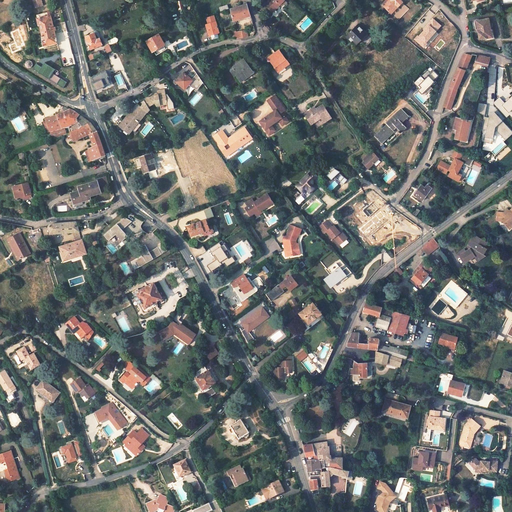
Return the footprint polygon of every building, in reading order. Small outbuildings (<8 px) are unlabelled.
[(286,0),(268,0),(265,4),(272,12),(280,4),(282,5),(286,0)] [(402,2),(399,0),(386,0),(382,5),(389,12),(395,5),(397,7),(402,2)] [(230,9),(233,20),(250,15),(247,4),(230,9)] [(391,14),(397,7),(395,5),(389,12),(391,14)] [(50,15),(36,18),(37,25),(39,25),(42,39),(41,39),(43,46),(57,43),(50,15)] [(214,16),(207,18),(209,25),(206,26),(209,35),(210,35),(212,40),(219,37),(218,32),(219,32),(214,16)] [(443,25),(434,17),(415,38),(424,46),(443,25)] [(486,19),(473,21),(476,39),(482,38),(483,40),(491,39),(490,30),(488,31),(486,19)] [(357,24),(345,36),(350,41),(351,39),(357,44),(361,40),(367,34),(357,24)] [(235,30),(233,30),(234,35),(236,35),(237,38),(243,37),(247,37),(245,30),(236,33),(235,30)] [(93,33),(85,36),(90,48),(101,43),(99,38),(97,39),(96,35),(94,36),(93,33)] [(146,41),(153,52),(165,45),(159,34),(146,41)] [(289,63),(285,58),(278,49),(269,56),(273,61),(271,62),(274,66),(277,71),(289,63)] [(443,107),(450,109),(455,93),(471,56),(470,55),(463,54),(448,92),(443,107)] [(476,55),(474,62),(488,65),(490,59),(484,56),(476,55)] [(238,66),(231,71),(234,75),(235,74),(240,81),(252,72),(243,59),(237,64),(238,66)] [(27,61),(26,61),(25,62),(25,63),(24,64),(24,65),(25,67),(27,68),(28,68),(30,68),(31,68),(32,67),(32,65),(32,63),(32,62),(31,61),(29,60),(28,60),(27,61)] [(52,73),(55,69),(44,63),(42,67),(36,64),(33,70),(64,87),(67,82),(52,73)] [(277,71),(279,73),(289,64),(289,63),(277,71)] [(92,75),(92,77),(91,77),(94,83),(93,84),(96,90),(100,88),(107,85),(110,83),(109,81),(110,80),(108,76),(110,75),(107,70),(106,71),(105,69),(92,75)] [(175,81),(184,89),(193,80),(189,77),(192,74),(187,70),(184,73),(183,72),(175,81)] [(121,73),(115,75),(117,84),(123,82),(121,73)] [(414,83),(417,86),(424,79),(420,76),(414,83)] [(191,84),(196,90),(203,83),(198,77),(191,84)] [(119,123),(116,127),(126,137),(131,132),(129,131),(136,125),(135,124),(143,114),(146,111),(145,109),(146,109),(149,110),(151,108),(151,106),(152,105),(154,108),(158,107),(158,109),(166,107),(164,93),(156,95),(157,98),(152,99),(148,101),(145,100),(144,104),(140,106),(138,108),(137,109),(135,107),(126,116),(127,117),(120,124),(119,123)] [(285,110),(274,95),(266,101),(274,111),(267,116),(267,117),(265,119),(264,118),(259,122),(268,135),(274,131),(270,125),(278,120),(284,116),(281,113),(285,110)] [(500,97),(494,101),(494,104),(506,118),(510,115),(511,116),(511,118),(511,120),(511,95),(504,103),(500,97)] [(304,114),(310,123),(320,117),(324,122),(331,117),(323,104),(313,111),(312,109),(304,114)] [(20,107),(9,113),(11,117),(19,113),(21,116),(24,114),(20,107)] [(89,124),(75,113),(64,108),(59,111),(66,123),(69,128),(72,126),(74,131),(80,129),(85,126),(89,124)] [(400,122),(407,115),(402,110),(395,117),(400,122)] [(495,127),(503,121),(494,111),(489,116),(489,117),(486,130),(484,142),(492,144),(495,127)] [(61,115),(56,116),(58,121),(59,121),(62,129),(64,129),(69,128),(66,123),(61,115)] [(375,136),(381,143),(393,131),(392,129),(395,127),(400,132),(405,127),(400,122),(395,117),(394,115),(389,120),(390,122),(375,136)] [(62,129),(59,121),(58,121),(56,116),(45,120),(48,126),(46,127),(48,131),(49,130),(50,132),(62,129)] [(284,116),(278,120),(282,126),(288,122),(284,116)] [(470,120),(455,117),(453,128),(458,130),(457,133),(456,133),(455,138),(466,140),(470,120)] [(511,135),(511,130),(504,121),(498,126),(497,131),(506,141),(511,135)] [(96,133),(89,124),(85,126),(89,133),(90,135),(96,133)] [(71,132),(70,133),(72,138),(73,142),(78,140),(77,139),(87,134),(89,133),(85,126),(80,129),(74,131),(71,132)] [(218,146),(225,157),(233,151),(232,150),(242,143),(243,145),(252,139),(244,128),(226,140),(224,138),(220,132),(213,137),(219,145),(218,146)] [(96,133),(90,135),(91,139),(94,148),(89,150),(85,151),(89,162),(92,161),(93,162),(105,157),(97,133),(96,133)] [(441,162),(437,170),(446,175),(448,171),(451,173),(448,177),(458,183),(462,176),(458,174),(459,171),(463,164),(464,165),(468,157),(455,150),(452,158),(455,160),(451,167),(441,162)] [(372,152),(364,159),(366,160),(364,162),(369,167),(380,158),(375,152),(373,154),(372,152)] [(140,157),(143,165),(141,166),(144,172),(155,169),(150,154),(140,157)] [(331,180),(334,177),(343,185),(347,181),(339,173),(340,172),(335,167),(327,175),(331,180)] [(313,171),(297,186),(302,192),(305,190),(307,190),(309,192),(315,187),(312,183),(313,180),(317,176),(313,171)] [(70,193),(72,200),(81,197),(82,201),(90,198),(89,195),(100,191),(97,180),(77,186),(79,191),(70,193)] [(28,183),(18,185),(11,187),(15,198),(22,196),(31,194),(28,183)] [(425,188),(421,185),(414,194),(422,200),(428,192),(424,189),(425,188)] [(272,202),(266,193),(253,202),(247,206),(244,208),(249,215),(253,213),(255,211),(258,209),(259,211),(267,205),(272,202)] [(295,201),(299,205),(304,199),(301,196),(295,201)] [(503,213),(496,212),(495,219),(502,220),(508,227),(511,222),(511,208),(509,211),(506,213),(503,213)] [(369,226),(374,231),(378,228),(379,229),(394,216),(388,209),(373,222),(369,226)] [(361,218),(357,213),(349,219),(354,224),(361,218)] [(125,239),(128,236),(123,230),(132,222),(124,217),(104,235),(109,241),(116,235),(122,242),(125,239)] [(187,225),(188,226),(191,235),(203,231),(204,231),(210,229),(209,225),(206,218),(187,225)] [(327,220),(319,227),(324,233),(326,232),(332,239),(333,238),(339,245),(347,239),(341,231),(340,233),(334,225),(332,227),(327,220)] [(73,232),(79,231),(76,222),(50,224),(47,227),(49,234),(73,232)] [(210,229),(204,231),(205,234),(214,231),(212,224),(209,225),(210,229)] [(290,225),(286,237),(285,241),(287,241),(286,243),(283,243),(284,249),(286,248),(287,256),(297,254),(297,249),(294,249),(293,244),(296,244),(297,240),(299,233),(300,233),(301,228),(290,225)] [(374,231),(369,226),(365,229),(370,235),(374,231)] [(81,238),(79,231),(73,232),(76,240),(81,238)] [(18,233),(7,238),(17,259),(28,254),(18,233)] [(466,250),(459,254),(465,264),(476,257),(476,258),(483,255),(485,256),(488,249),(486,248),(489,243),(476,235),(473,240),(476,243),(472,250),(467,252),(466,250)] [(439,246),(434,238),(423,247),(416,252),(420,257),(425,252),(428,256),(439,246)] [(82,240),(60,246),(64,260),(86,253),(82,240)] [(227,266),(235,261),(222,240),(208,249),(213,256),(214,255),(217,260),(208,266),(211,272),(225,263),(227,266)] [(44,243),(36,245),(39,253),(47,251),(44,243)] [(138,259),(127,265),(130,271),(161,253),(157,247),(143,255),(142,253),(143,252),(140,247),(134,251),(138,259)] [(418,271),(412,279),(419,285),(421,283),(422,284),(425,280),(424,279),(428,275),(429,274),(433,269),(424,261),(419,266),(416,270),(418,271)] [(338,267),(323,279),(329,286),(344,274),(342,272),(338,267)] [(348,267),(342,272),(344,274),(346,276),(352,271),(348,267)] [(394,270),(399,276),(403,273),(398,267),(394,270)] [(236,286),(241,294),(252,287),(248,282),(243,274),(231,282),(234,287),(236,286)] [(421,283),(420,284),(421,286),(423,287),(424,287),(425,286),(432,278),(432,277),(432,276),(429,274),(428,275),(424,279),(425,280),(422,284),(421,283)] [(282,288),(286,285),(289,289),(296,284),(289,275),(287,276),(286,275),(285,276),(286,277),(281,281),(265,294),(270,300),(283,291),(282,288)] [(419,285),(412,279),(410,281),(417,287),(419,285)] [(251,280),(248,282),(252,287),(241,294),(243,297),(256,288),(251,280)] [(138,288),(132,291),(134,296),(138,294),(145,307),(162,299),(154,282),(139,290),(138,288)] [(294,298),(289,301),(293,308),(298,304),(294,298)] [(439,299),(430,309),(439,315),(447,305),(439,299)] [(293,308),(293,309),(287,314),(291,319),(296,315),(299,313),(308,324),(321,313),(313,302),(302,311),(298,304),(293,308)] [(401,314),(364,303),(360,311),(379,316),(377,322),(376,327),(387,330),(388,327),(389,325),(399,328),(400,323),(398,323),(399,321),(400,315),(401,314)] [(261,308),(258,311),(264,319),(267,316),(261,308)] [(258,311),(242,323),(247,331),(264,319),(258,311)] [(195,334),(181,324),(182,322),(178,320),(181,315),(178,314),(174,320),(177,322),(176,324),(173,322),(169,327),(159,332),(163,339),(175,333),(189,343),(195,334)] [(408,317),(400,315),(399,321),(406,323),(408,317)] [(74,316),(65,323),(71,330),(74,328),(76,331),(81,337),(84,335),(84,336),(87,333),(90,335),(93,331),(85,323),(81,321),(79,323),(74,316)] [(253,339),(247,331),(242,323),(238,328),(247,343),(253,339)] [(359,340),(359,333),(356,331),(353,330),(347,342),(347,347),(377,349),(378,344),(379,339),(370,338),(368,344),(367,344),(368,340),(363,339),(363,343),(360,343),(359,343),(359,340)] [(450,335),(442,333),(439,344),(447,346),(447,345),(453,347),(455,348),(457,341),(458,338),(456,337),(450,335)] [(34,343),(30,345),(34,352),(38,349),(34,343)] [(408,353),(378,344),(377,349),(376,351),(406,360),(408,355),(408,353)] [(220,354),(214,346),(204,353),(210,361),(220,354)] [(25,348),(18,353),(23,363),(26,361),(32,371),(40,366),(34,355),(30,358),(25,348)] [(309,355),(304,350),(296,356),(300,362),(309,355)] [(376,352),(375,362),(400,366),(401,362),(405,363),(406,360),(376,351),(376,352)] [(406,360),(414,363),(416,357),(408,355),(406,360)] [(353,360),(346,359),(344,365),(351,367),(353,360)] [(126,372),(121,377),(125,380),(127,379),(135,386),(139,380),(141,382),(144,385),(150,377),(137,366),(136,367),(128,360),(123,366),(129,371),(127,373),(126,372)] [(274,368),(274,380),(285,379),(285,372),(287,372),(292,372),(292,360),(281,361),(282,367),(274,368)] [(359,377),(367,377),(367,363),(359,364),(354,361),(353,368),(350,368),(349,373),(359,374),(359,377)] [(194,374),(203,389),(208,386),(215,381),(208,370),(207,370),(205,366),(194,374)] [(0,381),(5,390),(6,389),(8,392),(16,388),(5,370),(0,372),(0,381)] [(511,372),(504,371),(500,384),(511,387),(511,372)] [(93,390),(89,384),(87,386),(81,378),(72,385),(78,393),(81,391),(82,393),(81,394),(84,398),(86,396),(88,400),(96,394),(93,390)] [(127,379),(125,380),(133,387),(135,386),(127,379)] [(44,380),(37,389),(53,401),(60,392),(44,380)] [(449,394),(463,397),(466,384),(452,381),(449,394)] [(208,386),(203,389),(205,392),(202,394),(206,400),(216,393),(212,387),(210,389),(208,386)] [(386,400),(383,412),(408,419),(412,407),(386,400)] [(109,405),(102,409),(102,410),(98,412),(100,417),(98,418),(101,422),(109,418),(119,431),(125,426),(113,410),(109,405)] [(431,430),(431,428),(440,430),(441,427),(444,428),(446,419),(440,418),(438,418),(438,411),(431,410),(428,428),(425,427),(424,432),(423,435),(425,435),(424,440),(429,441),(431,430)] [(469,445),(471,444),(474,435),(473,435),(472,434),(473,432),(474,433),(481,426),(472,418),(472,419),(466,426),(465,427),(460,444),(466,446),(467,444),(469,445)] [(239,440),(249,435),(244,426),(241,421),(231,427),(226,430),(228,434),(233,431),(239,440)] [(134,431),(124,443),(127,446),(126,446),(130,450),(133,450),(136,452),(137,451),(140,453),(144,449),(140,446),(143,444),(149,436),(142,430),(137,434),(134,431)] [(80,440),(74,442),(78,456),(84,455),(80,440)] [(329,468),(342,469),(342,459),(331,458),(331,455),(329,455),(327,442),(311,444),(313,453),(315,454),(317,455),(318,460),(325,460),(326,468),(329,468)] [(303,445),(306,454),(313,453),(311,444),(303,445)] [(15,458),(12,450),(0,454),(0,463),(6,461),(8,469),(5,470),(9,481),(19,478),(12,459),(15,458)] [(420,452),(418,459),(414,458),(412,469),(421,470),(422,466),(426,466),(427,461),(433,462),(435,454),(420,452)] [(474,458),(469,462),(474,468),(476,468),(481,469),(482,471),(486,471),(486,469),(489,470),(495,471),(495,463),(498,463),(498,461),(492,460),(492,461),(481,460),(481,461),(478,461),(476,458),(474,458)] [(309,472),(310,472),(321,471),(322,471),(322,468),(326,468),(325,460),(318,460),(313,460),(307,460),(309,472)] [(178,473),(180,477),(190,472),(185,462),(175,466),(175,468),(174,470),(175,471),(176,472),(178,473)] [(279,474),(285,471),(282,463),(275,466),(279,474)] [(233,475),(237,486),(248,481),(243,469),(241,469),(240,465),(227,471),(229,477),(230,476),(233,475)] [(323,490),(331,488),(329,476),(332,475),(333,474),(333,473),(348,476),(349,470),(342,469),(329,468),(329,471),(322,472),(322,479),(322,478),(322,487),(323,490)] [(403,479),(400,478),(395,492),(399,493),(403,479)] [(312,489),(318,488),(317,479),(310,479),(311,490),(312,489)] [(270,498),(283,491),(278,481),(264,487),(270,498)] [(380,511),(381,511),(382,509),(387,510),(390,502),(396,496),(385,483),(379,482),(377,488),(381,489),(384,492),(378,498),(379,499),(376,510),(380,511)] [(159,510),(165,511),(175,511),(176,511),(175,508),(169,505),(169,502),(167,497),(166,497),(161,495),(160,499),(158,504),(156,503),(154,504),(153,502),(147,505),(150,511),(158,511),(159,511),(159,510)] [(432,509),(432,511),(437,511),(440,511),(438,507),(449,504),(447,496),(438,499),(437,497),(427,499),(430,510),(432,509)] [(221,511),(220,508),(216,501),(193,511),(210,511),(213,511),(221,511)]
